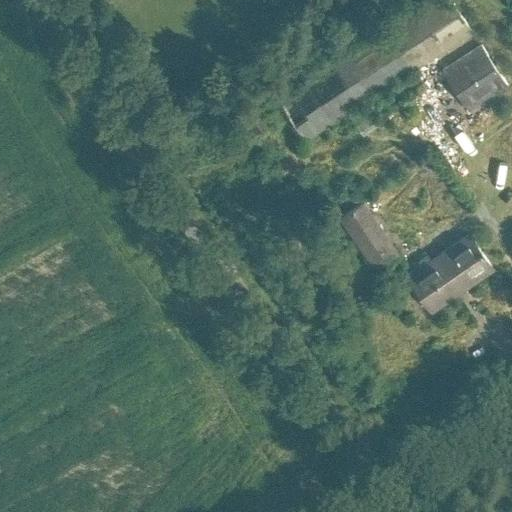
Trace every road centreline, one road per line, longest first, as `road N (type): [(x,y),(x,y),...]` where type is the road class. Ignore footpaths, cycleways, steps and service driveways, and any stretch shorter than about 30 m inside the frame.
road 1 (unclassified): [(383,505),(54,0)]
road 2 (tertiary): [(511,409),(383,505)]
